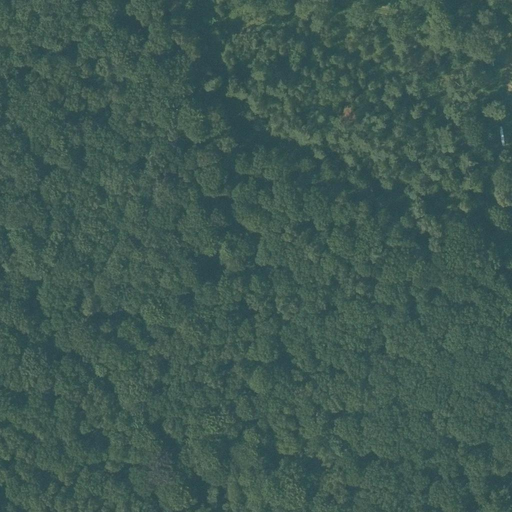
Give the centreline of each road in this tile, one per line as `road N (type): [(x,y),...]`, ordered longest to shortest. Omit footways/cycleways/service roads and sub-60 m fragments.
road 1 (track): [(324,511),(289,350),(168,0)]
road 2 (track): [(0,393),(177,511)]
